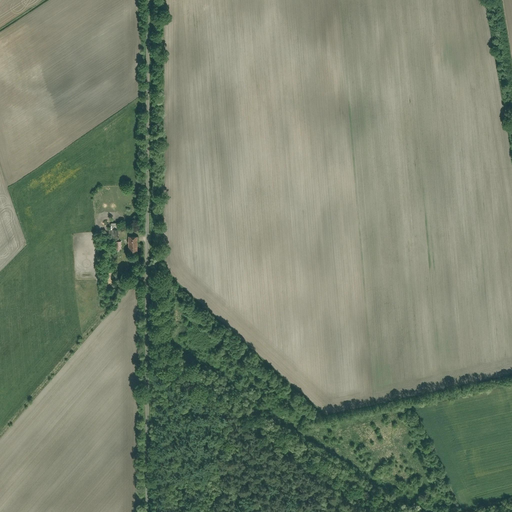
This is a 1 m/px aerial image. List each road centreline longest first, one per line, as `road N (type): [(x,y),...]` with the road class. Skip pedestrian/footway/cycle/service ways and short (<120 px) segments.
road 1 (unclassified): [(144,0),(146,511)]
road 2 (track): [(145,277),(0,444)]
